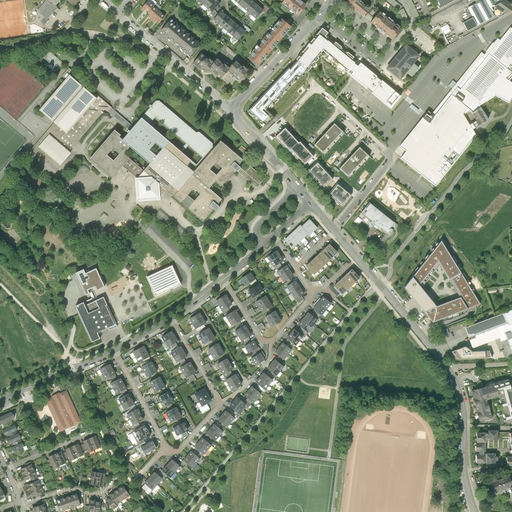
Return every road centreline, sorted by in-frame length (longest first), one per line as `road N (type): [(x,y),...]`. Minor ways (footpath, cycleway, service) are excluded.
road 1 (residential): [(334,231),(447,368)]
road 2 (residential): [(171,317),(219,403),(179,447),(165,446)]
road 3 (residential): [(118,11),(229,110)]
road 4 (residential): [(447,368),(462,404),(473,511)]
road 5 (residential): [(309,290),(267,342),(222,279)]
road 6 (residential): [(229,110),(324,8)]
road 7 (residential): [(388,154),(317,88),(287,115)]
road 8 (track): [(75,366),(33,297),(0,262)]
road 9 (unclassified): [(114,349),(0,400)]
road 10 (residential): [(229,110),(310,202)]
